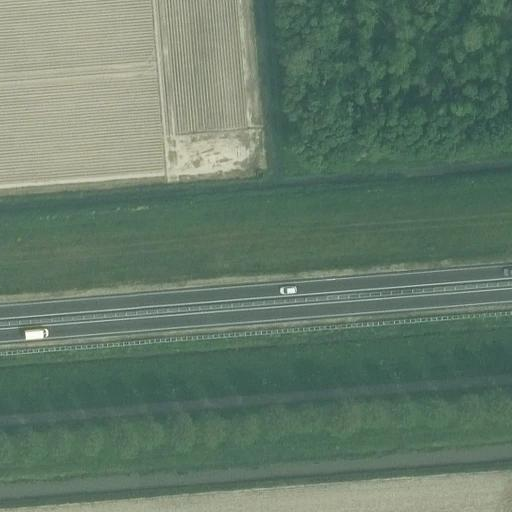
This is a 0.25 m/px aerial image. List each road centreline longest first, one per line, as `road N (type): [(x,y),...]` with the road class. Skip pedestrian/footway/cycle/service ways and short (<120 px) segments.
road 1 (trunk): [(511,273),(0,313)]
road 2 (trunk): [(0,336),(511,296)]
